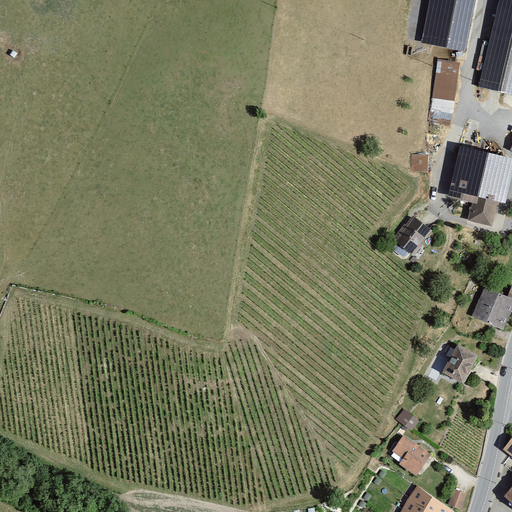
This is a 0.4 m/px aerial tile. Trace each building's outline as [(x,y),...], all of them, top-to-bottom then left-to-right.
[(474,0),(431,0),(423,43),(464,51),(474,0)] [(511,0),(498,0),(480,88),(511,94),(511,0)] [(458,61),(436,58),(429,118),(450,121),(458,61)] [(511,180),(511,160),(461,148),(449,198),(472,206),(470,221),(492,227),(498,204),(506,203),(511,180)] [(415,154),(413,167),(427,169),(429,156),(415,154)] [(433,231),(412,214),(393,239),(414,256),(433,231)] [(511,309),(511,298),(485,287),(472,317),(504,330),(511,309)] [(480,356),(459,345),(444,372),(465,383),(480,356)] [(418,422),(403,411),(396,420),(411,431),(418,422)] [(511,437),(503,449),(511,456),(511,437)] [(404,439),(391,459),(419,479),(433,458),(404,439)] [(453,511),(417,488),(402,511),(453,511)] [(448,504),(461,509),(466,494),(453,490),(448,504)]
